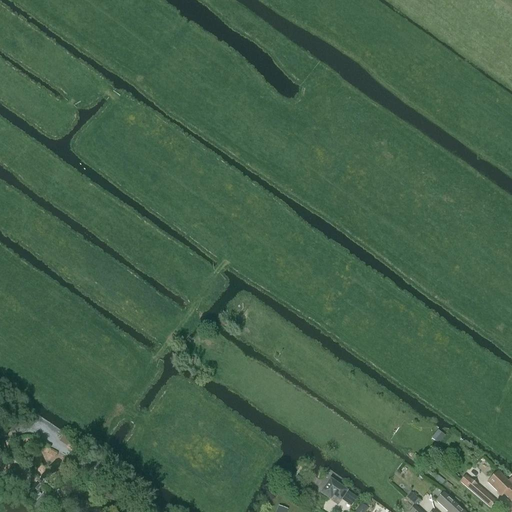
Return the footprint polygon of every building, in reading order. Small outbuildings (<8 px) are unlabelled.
[(431,439),(440,445),(446,437),(438,430),(431,439)] [(488,483),(502,497),(504,495),(511,502),(511,477),(508,481),(499,472),(488,483)] [(461,483),(490,508),(495,501),(466,476),(461,483)] [(320,493),(328,498),(328,499),(331,495),(340,501),(347,491),(330,479),(320,493)] [(419,501),(410,493),(406,497),(415,506),(419,501)] [(437,502),(447,511),(465,511),(445,493),(437,502)] [(41,498),(32,509),(35,511),(43,511),(50,504),(41,498)] [(365,499),(358,508),(363,511),(365,509),(364,509),(369,501),(365,498),(365,499)]
